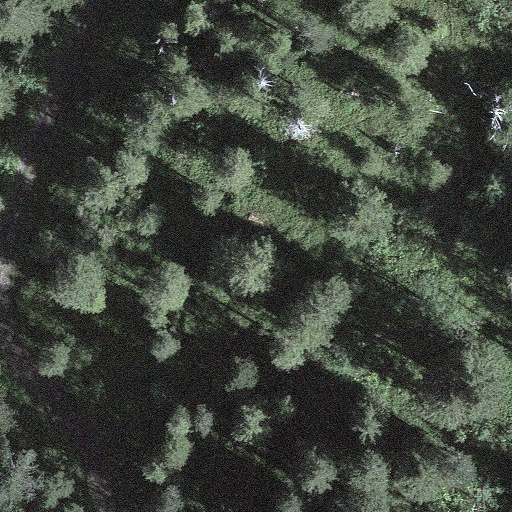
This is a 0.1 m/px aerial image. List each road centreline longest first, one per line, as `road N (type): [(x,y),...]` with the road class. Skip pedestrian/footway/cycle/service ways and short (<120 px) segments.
road 1 (track): [(106,0),(0,249)]
road 2 (track): [(0,324),(14,357),(106,464),(129,511)]
